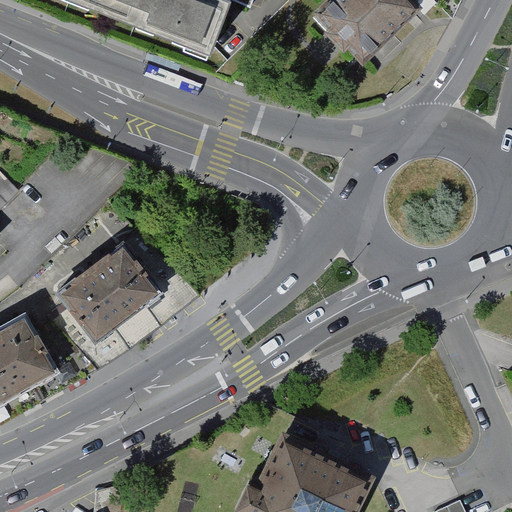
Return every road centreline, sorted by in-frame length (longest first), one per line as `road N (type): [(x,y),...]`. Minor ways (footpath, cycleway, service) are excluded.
road 1 (primary): [(0,500),(251,375),(315,329),(409,282)]
road 2 (tertiary): [(379,143),(259,120),(0,32)]
road 3 (primary): [(286,287),(154,380),(0,457)]
road 4 (tertiary): [(0,40),(134,124),(267,182)]
road 5 (secondary): [(496,0),(467,59),(418,125)]
road 6 (residential): [(0,277),(92,187)]
